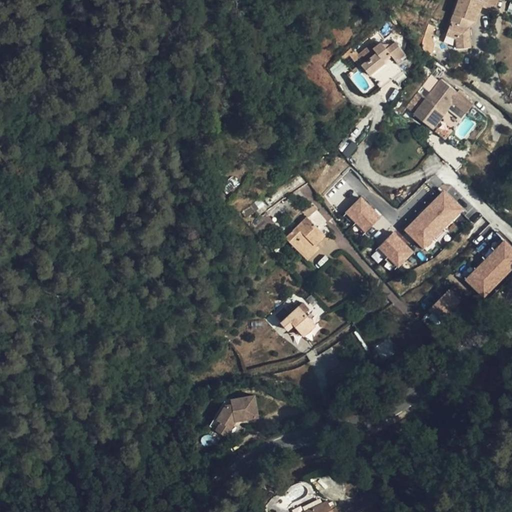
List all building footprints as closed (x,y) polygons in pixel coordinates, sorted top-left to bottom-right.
[(459,0),(454,14),(456,15),(454,22),(451,21),(446,35),(456,39),(456,49),(470,48),(469,27),(471,21),(475,22),(481,6),(494,10),(497,0),(459,0)] [(431,57),(432,57),(434,45),(431,36),(435,27),(428,25),(424,36),(423,42),(422,43),(422,45),(422,47),(423,49),(424,50),(425,52),(426,53),(428,55),(430,56),(431,57)] [(396,42),(405,53),(406,41),(403,37),(396,42)] [(363,64),(361,66),(369,74),(381,89),(403,71),(396,61),(405,53),(396,42),(395,41),(389,47),(386,49),(384,46),(381,43),(377,46),(373,43),(357,56),(363,64)] [(353,72),(361,66),(363,64),(357,56),(352,49),(342,57),(353,72)] [(461,96),(439,126),(457,140),(479,110),(461,96)] [(432,134),(426,141),(441,155),(448,148),(432,134)] [(337,152),(351,157),(356,145),(342,139),(337,152)] [(403,230),(424,250),(464,209),(444,189),(403,230)] [(365,233),(382,216),(360,196),(344,212),(365,233)] [(244,211),(248,217),(259,209),(254,203),(244,211)] [(317,207),(313,203),(302,212),(307,217),(317,207)] [(251,226),(259,235),(274,222),(266,213),(251,226)] [(325,235),(307,217),(294,230),(286,238),(304,256),(325,235)] [(286,238),(294,230),(288,225),(280,233),(286,238)] [(397,269),(414,251),(393,231),(376,249),(397,269)] [(511,246),(504,239),(464,279),(483,299),(511,269),(511,246)] [(440,323),(463,302),(450,289),(428,309),(440,323)] [(315,325),(299,306),(280,322),(287,330),(293,325),(303,336),(315,325)] [(216,414),(213,419),(209,426),(216,430),(226,436),(231,428),(235,421),(257,417),(253,396),(230,399),(224,400),(216,414)] [(213,419),(216,414),(211,411),(208,416),(213,419)] [(331,509),(330,506),(327,500),(303,511),(364,511),(361,511),(337,511),(335,507),(331,509)]
